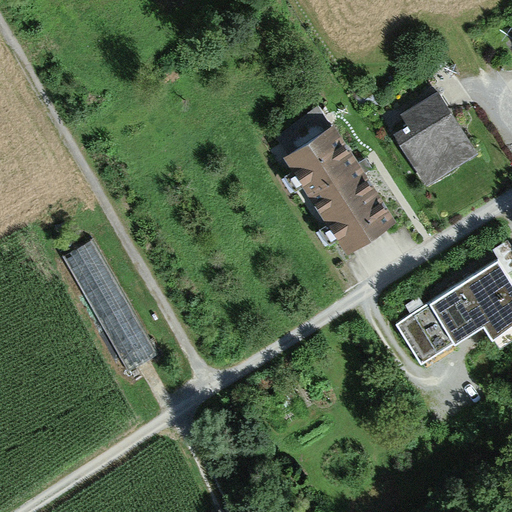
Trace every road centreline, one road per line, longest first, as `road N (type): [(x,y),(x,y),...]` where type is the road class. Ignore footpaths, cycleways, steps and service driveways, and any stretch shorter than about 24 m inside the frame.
road 1 (track): [(0,19),(208,388)]
road 2 (track): [(18,511),(341,303)]
road 3 (residential): [(341,303),(511,196)]
